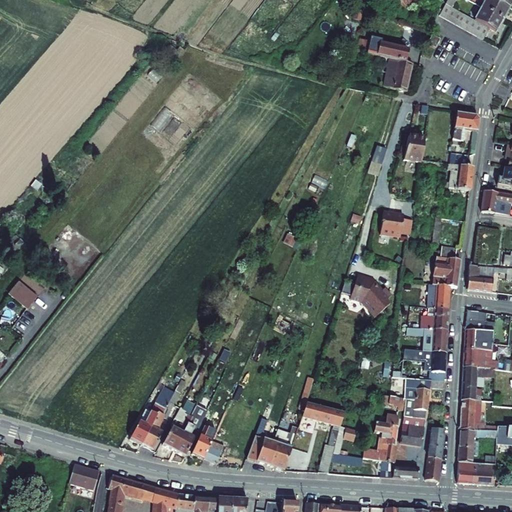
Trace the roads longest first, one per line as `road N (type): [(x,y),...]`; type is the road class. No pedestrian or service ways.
road 1 (tertiary): [(0,426),(175,475),(446,495)]
road 2 (residential): [(511,53),(487,95),(458,299)]
road 3 (residential): [(458,299),(446,495)]
